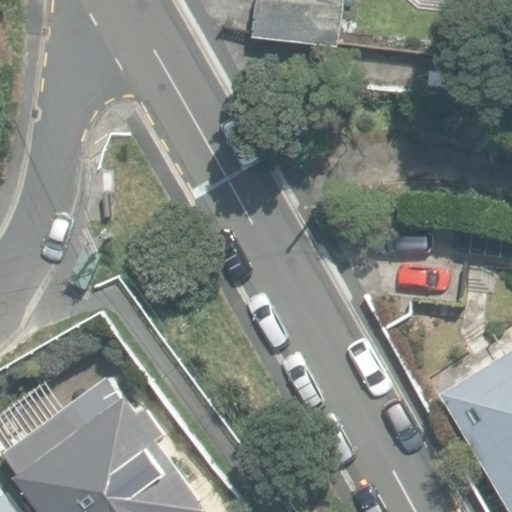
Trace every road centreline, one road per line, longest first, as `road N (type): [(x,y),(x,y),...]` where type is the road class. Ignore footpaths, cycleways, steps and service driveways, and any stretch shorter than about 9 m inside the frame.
road 1 (residential): [(123,2),(407,511)]
road 2 (residential): [(0,270),(24,237),(76,57),(123,2)]
